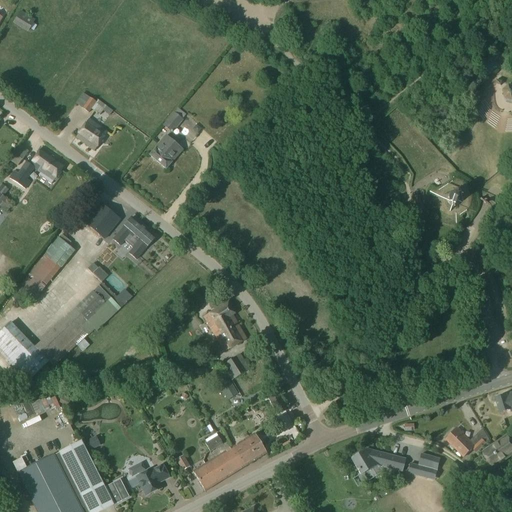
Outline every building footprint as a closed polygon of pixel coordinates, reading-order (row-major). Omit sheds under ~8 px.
[(35,20),(21,12),(14,24),(29,31),(35,20)] [(486,77),(497,67),(492,61),(481,71),(486,77)] [(511,87),(507,88),(503,93),(504,101),(508,104),(511,104),(511,87)] [(106,106),(91,95),(82,108),(89,113),(91,109),(100,115),(106,106)] [(186,115),(178,108),(174,113),(174,112),(163,126),(172,134),(183,120),(182,119),(186,115)] [(108,132),(89,119),(75,137),(94,152),(108,132)] [(182,150),(165,136),(149,155),(166,169),(182,150)] [(65,164),(42,148),(30,165),(26,162),(18,174),(14,171),(9,178),(25,188),(30,182),(26,180),(34,168),(40,173),(39,175),(51,184),(65,164)] [(22,160),(14,154),(10,161),(18,167),(22,160)] [(8,190),(1,184),(0,185),(0,206),(7,212),(12,206),(11,203),(3,197),(8,190)] [(456,191),(453,191),(450,192),(449,193),(448,194),(447,197),(447,200),(448,203),(450,205),(453,206),(457,205),(460,203),(461,201),(462,200),(462,198),(461,195),(460,193),(458,192),(456,191)] [(484,201),(481,199),(479,201),(482,203),(488,208),(493,213),(495,210),(490,206),(484,201)] [(117,220),(99,205),(86,222),(104,237),(117,220)] [(155,238),(131,218),(113,240),(120,246),(124,241),(133,248),(129,253),(136,260),(155,238)] [(71,243),(61,235),(45,254),(62,268),(75,252),(68,246),(71,243)] [(108,276),(99,268),(93,274),(102,283),(108,276)] [(112,312),(93,292),(34,348),(53,367),(112,312)] [(234,314),(228,303),(203,317),(224,352),(247,339),(233,315),(234,314)] [(250,370),(240,354),(222,366),(232,381),(250,370)] [(279,413),(286,409),(278,394),(269,399),(274,409),(276,408),(279,413)] [(511,412),(511,394),(496,399),(501,414),(511,411),(511,413),(511,412)] [(55,396),(37,401),(39,406),(49,403),(51,408),(58,406),(55,396)] [(71,401),(62,396),(59,403),(68,407),(71,401)] [(470,442),(457,429),(446,440),(456,450),(457,448),(465,456),(471,449),(476,453),(489,440),(482,429),(470,442)] [(216,434),(208,439),(205,441),(207,443),(205,444),(210,451),(222,444),(216,434)] [(255,435),(231,450),(243,468),(266,454),(255,435)] [(91,449),(100,445),(96,436),(87,440),(91,449)] [(511,454),(511,444),(507,437),(483,453),(493,468),(511,454)] [(50,458),(76,511),(101,511),(114,506),(82,443),(54,457),(54,456),(50,458)] [(203,466),(215,485),(243,468),(231,450),(203,466)] [(404,459),(366,450),(350,459),(360,475),(376,466),(401,472),(404,459)] [(410,464),(408,474),(429,479),(431,469),(437,471),(440,459),(421,454),(418,466),(410,464)] [(189,467),(183,456),(176,460),(182,471),(189,467)] [(76,511),(50,458),(18,474),(37,511),(76,511)] [(145,471),(142,463),(128,469),(132,477),(145,471)] [(169,478),(163,465),(151,471),(151,469),(136,477),(146,496),(160,489),(158,484),(169,478)] [(215,485),(203,466),(193,473),(205,492),(215,485)] [(122,482),(109,488),(117,504),(126,500),(123,493),(125,487),(122,482)] [(380,510),(399,502),(394,491),(375,499),(380,510)]
